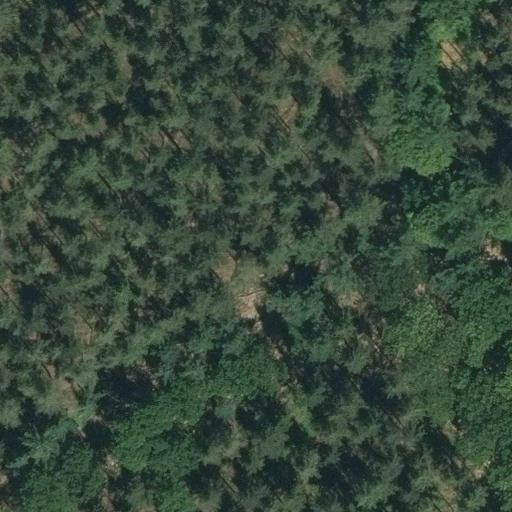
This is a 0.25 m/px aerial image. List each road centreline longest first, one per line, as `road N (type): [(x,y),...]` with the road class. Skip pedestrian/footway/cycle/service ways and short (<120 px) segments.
road 1 (track): [(511,184),(0,483)]
road 2 (track): [(406,0),(380,78),(383,153),(451,340),(480,387),(511,418)]
